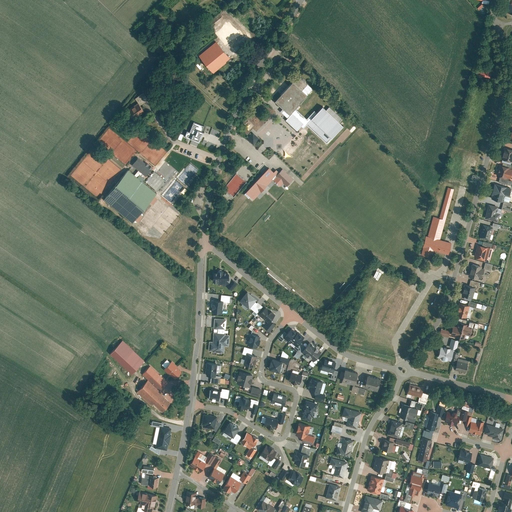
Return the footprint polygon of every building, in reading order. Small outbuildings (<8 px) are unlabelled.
[(236,34),(220,15),(210,23),(226,42),(236,34)] [(200,58),(212,72),(229,57),(217,43),(200,58)] [(481,66),(481,68),(477,67),(476,71),(490,75),(492,69),(481,66)] [(296,74),(272,99),(287,113),(305,94),(299,89),(305,82),(296,74)] [(144,111),(138,102),(127,110),(134,119),(144,111)] [(322,106),(305,124),(325,142),(342,125),(322,106)] [(291,112),(284,119),(295,129),(301,122),(291,112)] [(187,136),(196,140),(202,125),(193,121),(187,136)] [(258,138),(252,133),(247,139),(254,144),(258,138)] [(511,160),(511,147),(504,145),(501,157),(511,160)] [(138,156),(132,163),(145,174),(151,167),(138,156)] [(499,163),(496,175),(500,176),(508,178),(510,178),(511,169),(511,167),(509,167),(510,166),(499,163)] [(103,197),(132,220),(156,191),(145,181),(128,167),(103,197)] [(244,192),(253,200),(275,176),(267,168),(244,192)] [(294,177),(283,168),(277,175),(287,184),(294,177)] [(154,171),(145,181),(156,191),(165,180),(154,171)] [(236,173),(223,189),(233,197),(246,181),(236,173)] [(508,178),(500,176),(498,181),(511,184),(511,179),(508,179),(508,178)] [(490,197),(502,200),(504,194),(509,195),(511,187),(494,183),(490,197)] [(431,227),(428,235),(440,238),(453,189),(448,188),(437,228),(431,227)] [(511,202),(503,200),(501,207),(509,209),(511,202)] [(484,217),(498,221),(500,212),(496,211),(498,205),(488,203),(484,217)] [(482,223),(479,236),(489,239),(493,226),(482,223)] [(428,235),(426,235),(421,253),(432,256),(434,249),(448,253),(451,241),(440,238),(428,235)] [(482,244),(477,242),(474,254),(489,259),(493,246),(491,246),(482,244)] [(468,276),(478,278),(478,276),(481,277),(484,268),(481,267),(481,265),(472,262),(468,276)] [(222,272),(217,272),(217,274),(212,274),(212,284),(218,284),(218,285),(226,286),(232,291),(237,284),(231,280),(229,282),(228,281),(228,278),(228,275),(225,275),(225,274),(223,274),(222,272)] [(471,296),(472,297),(475,286),(464,283),(461,293),(464,294),(471,296)] [(257,301),(247,292),(241,300),(251,308),(257,301)] [(469,300),(467,304),(459,301),(456,313),(466,316),(469,305),(475,307),(476,306),(477,302),(469,300)] [(222,301),(212,301),(212,314),(221,314),(222,301)] [(274,314),(265,308),(260,315),(269,322),(274,314)] [(469,332),(471,326),(473,327),(475,321),(468,319),(468,322),(457,320),(456,325),(452,324),(450,334),(454,335),(464,337),(465,331),(469,332)] [(226,320),(214,320),(214,329),(215,329),(215,334),(214,334),(213,343),(209,343),(208,352),(212,352),(213,353),(224,354),(224,347),(228,347),(229,336),(224,336),(224,335),(223,335),(223,330),(225,331),(226,320)] [(265,328),(271,332),(276,325),(270,321),(265,328)] [(450,330),(441,327),(439,333),(448,336),(450,330)] [(303,338),(291,329),(284,338),(296,347),(303,338)] [(260,338),(250,335),(248,347),(258,349),(260,338)] [(449,345),(456,348),(459,339),(451,337),(449,345)] [(122,340),(110,352),(132,373),(144,361),(122,340)] [(320,353),(308,344),(301,353),(314,362),(320,353)] [(443,346),(440,345),(437,357),(450,360),(453,348),(450,347),(450,346),(443,344),(443,346)] [(287,363),(289,353),(280,351),(279,361),(287,363)] [(256,357),(246,354),(243,366),(253,368),(256,357)] [(458,357),(457,357),(457,358),(455,365),(454,368),(464,371),(467,359),(458,357)] [(281,362),(271,360),(268,371),(278,374),(281,362)] [(335,362),(323,360),(321,370),(333,373),(335,362)] [(181,370),(171,361),(164,368),(174,378),(181,370)] [(216,364),(208,364),(207,378),(210,378),(216,378),(216,364)] [(167,381),(150,365),(142,374),(159,389),(167,381)] [(357,374),(344,370),(342,382),(354,386),(357,374)] [(302,377),(291,373),(288,382),(299,385),(302,377)] [(252,377),(239,374),(236,385),(249,388),(252,377)] [(380,379),(367,377),(364,388),(377,391),(380,379)] [(162,393),(148,380),(138,392),(151,404),(153,402),(163,411),(170,403),(161,395),(162,393)] [(323,383),(313,381),(310,394),(319,396),(323,383)] [(422,386),(409,383),(407,392),(420,396),(422,386)] [(352,385),(350,391),(364,395),(366,389),(352,385)] [(261,389),(252,388),(250,395),(259,397),(261,389)] [(229,391),(222,389),(221,392),(219,392),(218,398),(228,399),(229,391)] [(219,392),(209,390),(208,400),(218,402),(219,392)] [(286,398),(273,395),(271,404),(283,407),(286,398)] [(250,401),(239,398),(237,408),(248,410),(250,401)] [(317,404),(305,401),(300,419),(310,422),(311,417),(313,418),(317,404)] [(403,402),(399,415),(414,419),(417,406),(403,402)] [(436,413),(442,415),(445,406),(438,404),(436,413)] [(462,404),(461,408),(460,407),(458,417),(465,419),(469,406),(462,404)] [(362,413),(344,408),(342,416),(348,418),(346,426),(357,429),(362,413)] [(452,410),(451,412),(446,410),(443,421),(456,424),(458,413),(457,413),(456,411),(455,410),(454,409),(452,410)] [(216,418),(201,415),(199,428),(214,430),(216,418)] [(426,427),(434,429),(437,417),(429,415),(426,427)] [(277,420),(266,418),(264,427),(275,430),(277,420)] [(387,432),(398,436),(402,422),(391,419),(387,432)] [(470,420),(468,430),(480,433),(483,420),(477,419),(476,422),(470,420)] [(333,420),(329,434),(338,437),(342,423),(333,420)] [(492,437),(500,439),(503,427),(486,423),(483,432),(487,433),(487,434),(492,436),(492,437)] [(238,429),(229,424),(223,433),(233,438),(238,429)] [(313,444),(315,437),(308,436),(310,427),(298,424),(295,437),(301,438),(301,442),(313,444)] [(172,427),(160,425),(158,437),(170,439),(172,427)] [(257,440),(246,433),(241,443),(252,449),(257,440)] [(420,448),(429,450),(431,438),(423,436),(420,448)] [(170,439),(158,437),(156,448),(167,450),(170,439)] [(382,448),(390,451),(393,444),(394,441),(385,438),(382,448)] [(409,441),(395,438),(395,441),(394,442),(408,446),(409,441)] [(353,441),(343,439),(341,449),(337,448),(335,455),(349,458),(353,441)] [(276,452),(266,446),(261,454),(271,461),(276,452)] [(429,450),(420,448),(417,462),(425,464),(429,450)] [(460,448),(458,458),(469,461),(472,451),(460,448)] [(256,452),(250,449),(246,456),(252,459),(256,452)] [(405,459),(409,457),(404,451),(401,453),(405,459)] [(202,454),(197,452),(189,466),(200,473),(206,464),(199,460),(202,454)] [(307,456),(298,453),(295,464),(304,467),(307,456)] [(493,456),(480,453),(477,464),(491,467),(493,456)] [(214,458),(209,454),(204,462),(209,466),(214,458)] [(373,468),(385,471),(389,458),(376,455),(373,468)] [(221,462),(215,458),(210,466),(216,470),(221,462)] [(347,463),(331,459),(329,465),(336,467),(334,476),(343,479),(347,463)] [(466,470),(472,471),(474,463),(468,461),(466,470)] [(141,473),(153,475),(153,468),(144,466),(143,470),(142,469),(141,473)] [(255,471),(249,468),(245,474),(251,477),(255,471)] [(216,470),(214,469),(208,479),(218,485),(224,475),(216,470)] [(410,484),(408,492),(406,492),(404,500),(411,502),(413,494),(417,495),(423,473),(412,470),(408,484),(410,484)] [(303,478),(293,472),(288,480),(298,486),(303,478)] [(331,481),(333,475),(322,472),(320,479),(325,481),(326,479),(331,481)] [(245,474),(244,473),(239,481),(246,485),(251,477),(245,474)] [(367,489),(380,493),(384,478),(371,474),(367,489)] [(144,478),(141,478),(141,484),(149,486),(151,477),(145,476),(144,478)] [(151,477),(149,486),(157,488),(159,478),(151,477)] [(241,485),(228,477),(221,489),(229,494),(231,491),(235,494),(241,485)] [(437,495),(439,490),(443,491),(445,482),(441,481),(440,484),(428,481),(426,492),(437,495)] [(340,487),(329,484),(325,498),(336,501),(340,487)] [(475,497),(483,499),(486,488),(478,486),(475,497)] [(460,489),(459,492),(448,489),(445,503),(458,507),(460,498),(464,499),(467,491),(460,489)] [(151,511),(152,507),(154,507),(157,496),(138,492),(136,503),(142,505),(141,510),(151,511)] [(204,509),(205,500),(194,499),(195,494),(186,493),(185,504),(197,505),(196,508),(204,509)] [(365,494),(360,511),(364,511),(371,511),(373,507),(379,509),(382,499),(365,494)] [(511,500),(502,497),(497,511),(509,511),(511,502),(511,500)] [(273,511),(277,511),(284,502),(281,500),(273,511)] [(273,511),(275,510),(263,502),(257,511),(258,511),(273,511)]
